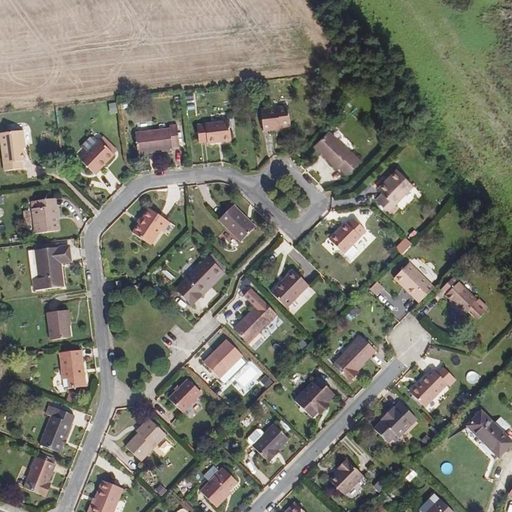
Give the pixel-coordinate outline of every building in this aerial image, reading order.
[(297,127),(295,106),(270,110),(272,131),(279,131),(278,128),(297,127)] [(233,126),(204,129),(204,146),(211,146),(211,144),(233,142),(233,126)] [(180,134),(145,138),(148,158),(182,154),(182,152),(189,151),(189,148),(187,148),(186,131),(180,131),(180,134)] [(358,152),(338,133),(324,147),(344,168),(346,167),(355,175),(370,162),(361,151),(358,152)] [(27,141),(6,143),(9,177),(25,175),(25,169),(28,169),(27,141)] [(96,157),(106,147),(102,143),(98,143),(90,151),(96,157)] [(109,144),(106,147),(121,159),(123,155),(109,144)] [(121,159),(106,147),(96,157),(89,163),(103,177),(121,159)] [(405,178),(393,189),(398,193),(393,199),(407,213),(413,209),(409,202),(427,186),(411,168),(402,176),(405,178)] [(392,186),(393,189),(405,178),(402,176),(392,186)] [(41,210),(41,217),(60,215),(59,208),(41,210)] [(261,231),(240,208),(227,222),(250,241),(261,231)] [(61,230),(60,215),(41,217),(42,241),(66,239),(66,229),(61,230)] [(172,226),(155,216),(140,239),(156,249),(172,226)] [(354,253),(362,244),(378,229),(364,216),(340,240),(354,253)] [(369,251),(362,244),(354,253),(360,260),(369,251)] [(76,258),(42,262),(44,288),(41,288),(42,300),(71,296),(69,277),(66,277),(64,271),(77,270),(76,258)] [(230,274),(215,259),(184,293),(191,301),(193,301),(200,309),(206,304),(204,302),(230,274)] [(425,302),(438,287),(413,263),(399,278),(425,302)] [(320,286),(305,272),(300,276),(301,277),(284,296),(298,308),(320,286)] [(484,317),(495,307),(484,297),(483,299),(459,275),(445,288),(451,294),(450,295),(459,305),(458,306),(467,315),(475,306),(484,317)] [(375,289),(382,295),(389,288),(382,282),(375,289)] [(281,317),(270,307),(265,311),(263,310),(252,321),(254,323),(242,334),(254,346),(278,324),(277,322),(281,317)] [(76,323),(58,324),(60,352),(76,350),(75,334),(77,333),(76,323)] [(362,371),(382,350),(367,337),(340,365),(354,379),(357,381),(365,374),(362,371)] [(247,361),(234,347),(224,355),(226,358),(216,368),(229,380),(247,361)] [(88,365),(68,366),(70,394),(77,394),(78,402),(91,400),(88,365)] [(451,384),(438,370),(418,391),(432,404),(451,384)] [(210,400),(197,387),(178,405),(191,419),(210,400)] [(319,421),(325,415),(333,407),(341,398),(335,392),(331,396),(320,387),(301,405),(319,421)] [(400,407),(393,414),(395,416),(391,420),(384,428),(397,442),(404,435),(406,437),(424,419),(407,402),(402,408),(400,407)] [(333,407),(325,415),(327,417),(335,409),(333,407)] [(477,411),(464,425),(496,456),(508,443),(477,411)] [(77,429),(54,421),(51,428),(56,430),(45,458),(65,464),(77,429)] [(135,426),(131,421),(123,428),(126,433),(135,426)] [(172,445),(157,430),(149,438),(151,441),(136,455),(149,468),(172,445)] [(278,430),(268,440),(256,451),(274,467),(285,456),(283,454),(293,443),(278,430)] [(256,451),(268,440),(264,436),(260,435),(252,444),(253,447),(256,451)] [(348,473),(357,464),(355,462),(346,471),(348,473)] [(372,479),(357,464),(348,473),(349,475),(339,484),(353,498),(372,479)] [(49,499),(56,478),(53,476),(54,474),(44,470),(42,473),(38,471),(26,500),(49,510),(52,500),(49,499)] [(349,475),(348,473),(337,483),(339,484),(349,475)] [(234,498),(242,489),(227,475),(204,499),(219,511),(223,511),(235,500),(234,498)] [(126,511),(140,489),(122,480),(111,499),(109,498),(103,509),(108,511),(126,511)] [(163,499),(168,504),(173,499),(168,494),(163,499)] [(384,509),(386,511),(392,511),(395,509),(386,502),(381,506),(384,509)]
